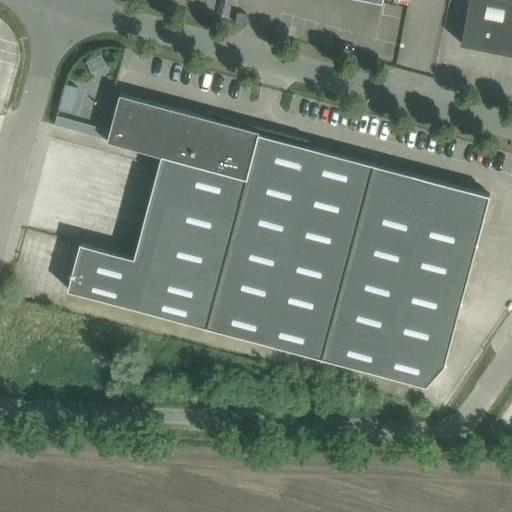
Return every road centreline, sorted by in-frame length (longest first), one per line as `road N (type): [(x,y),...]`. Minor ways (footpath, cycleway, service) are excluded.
road 1 (unclassified): [(0,407),(430,431),(481,406),(511,356)]
road 2 (unclassified): [(511,122),(59,4)]
road 3 (unclassified): [(0,223),(59,4)]
